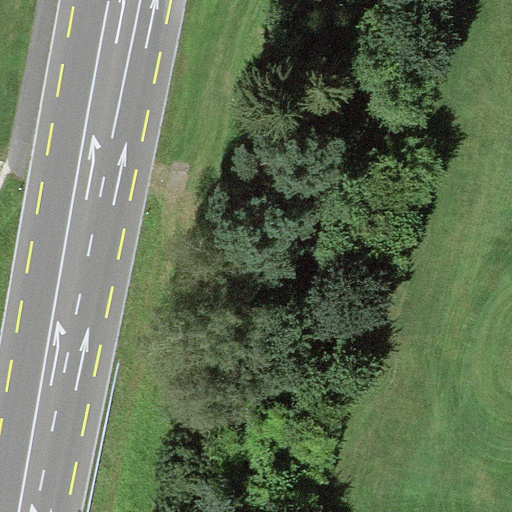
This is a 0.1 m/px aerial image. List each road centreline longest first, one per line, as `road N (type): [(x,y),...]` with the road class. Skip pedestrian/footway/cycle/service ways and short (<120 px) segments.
road 1 (primary): [(131,0),(29,511)]
road 2 (track): [(0,185),(32,0)]
